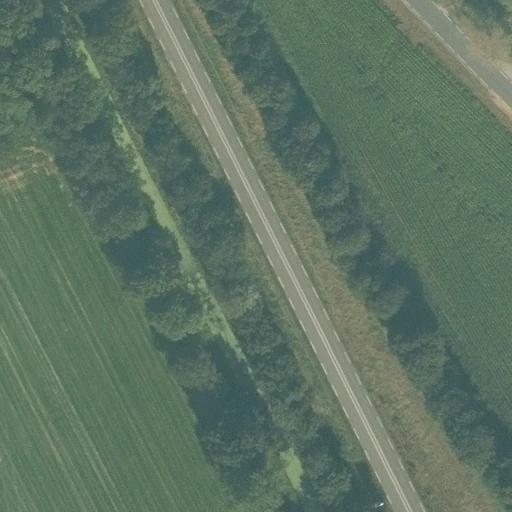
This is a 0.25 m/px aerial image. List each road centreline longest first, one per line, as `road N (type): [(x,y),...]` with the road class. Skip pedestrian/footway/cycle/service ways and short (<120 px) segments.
road 1 (primary): [(414,511),(155,0)]
road 2 (tertiary): [(511,99),(419,0)]
